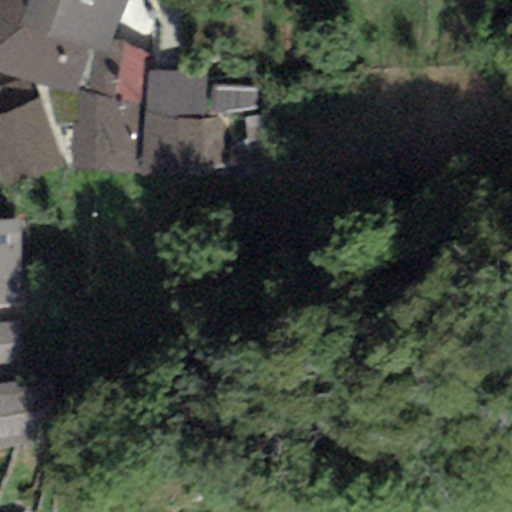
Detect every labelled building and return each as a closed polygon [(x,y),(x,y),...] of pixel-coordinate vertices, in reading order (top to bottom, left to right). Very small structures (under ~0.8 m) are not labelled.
[(0,0),(0,72),(74,97),(91,49),(17,24),(25,0),(0,0)] [(25,0),(17,24),(91,49),(105,54),(110,39),(123,0),(25,0)] [(150,53),(110,39),(105,54),(91,49),(74,97),(71,168),(140,175),(145,70),(150,53)] [(206,73),(145,70),(140,175),(221,179),(224,122),(204,121),(206,73)] [(40,100),(0,113),(0,178),(3,188),(64,167),(40,100)] [(21,222),(0,221),(0,306),(20,305),(21,222)] [(0,385),(23,383),(24,323),(0,324),(0,385)] [(32,381),(23,383),(0,385),(0,456),(36,450),(32,381)]
